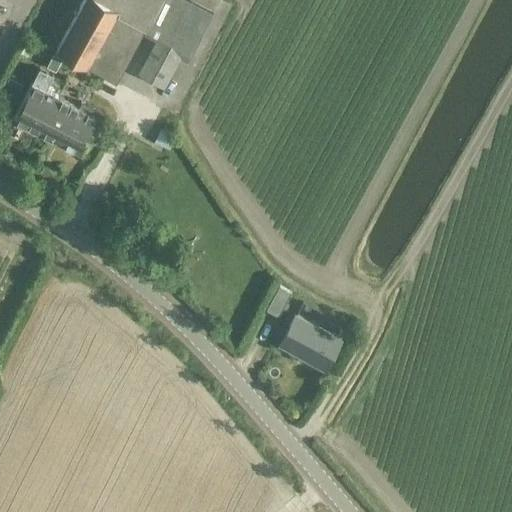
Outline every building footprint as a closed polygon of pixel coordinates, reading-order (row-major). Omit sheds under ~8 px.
[(143,33),(154,39),(138,70),(165,84),(180,58),(186,62),(212,12),(187,0),(82,0),(55,50),(87,68),(115,82),(143,33)] [(37,129),(39,131),(63,83),(52,77),(54,75),(39,67),(13,117),(26,124),(27,128),(33,131),(37,129)] [(0,108),(9,113),(23,84),(8,77),(0,93),(0,108)] [(78,105),(69,101),(75,89),(63,83),(39,131),(78,150),(91,123),(99,126),(105,113),(80,101),(78,105)] [(278,313),(289,290),(278,284),(267,307),(278,313)] [(325,368),(341,338),(295,313),(281,336),(304,349),(301,355),(325,368)]
